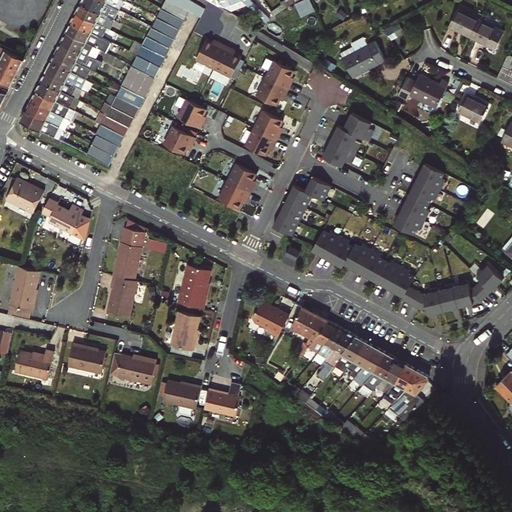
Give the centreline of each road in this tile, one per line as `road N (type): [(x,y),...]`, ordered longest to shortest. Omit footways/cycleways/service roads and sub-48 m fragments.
road 1 (tertiary): [(245,253),(0,132)]
road 2 (tertiary): [(467,360),(331,285),(295,280),(245,253)]
road 3 (tertiary): [(66,0),(0,132)]
